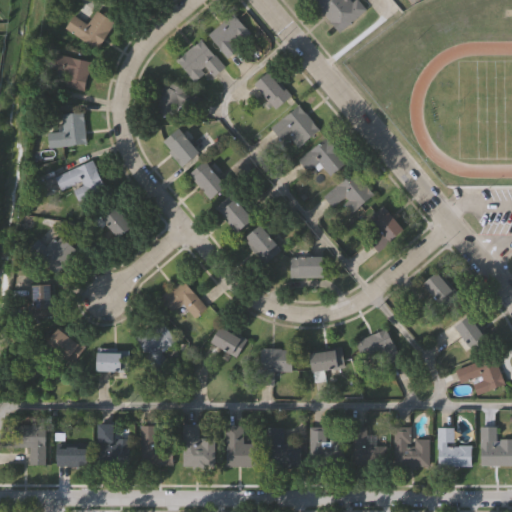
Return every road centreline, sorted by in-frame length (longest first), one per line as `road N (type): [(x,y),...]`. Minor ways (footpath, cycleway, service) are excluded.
road 1 (residential): [(450,226),(346,308),(286,314),(245,296),(211,264),(122,145),(122,90),(132,56),(189,0)]
road 2 (residential): [(511,499),(0,499)]
road 3 (tertiary): [(511,299),(257,0)]
